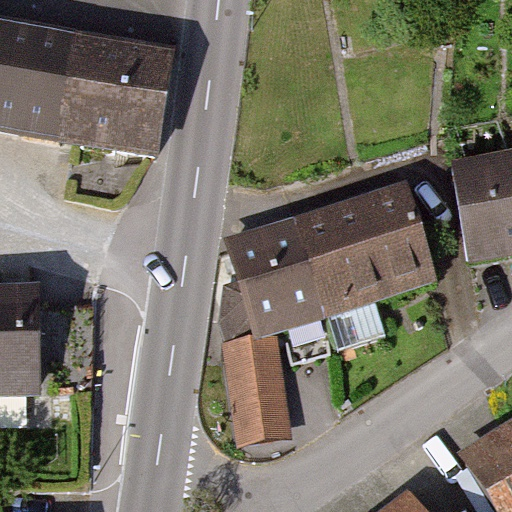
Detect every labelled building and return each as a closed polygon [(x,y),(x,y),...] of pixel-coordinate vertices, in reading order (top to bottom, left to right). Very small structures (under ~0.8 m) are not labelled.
[(170,67),(0,38),(0,146),(152,173),(170,67)] [(511,157),(464,164),(477,256),(511,250),(511,157)] [(405,206),(236,260),(264,350),(434,296),(405,206)] [(47,313),(0,313),(0,408),(48,408),(47,313)] [(511,511),(511,428),(467,459),(504,511),(511,511)] [(433,511),(422,497),(403,511),(433,511)]
